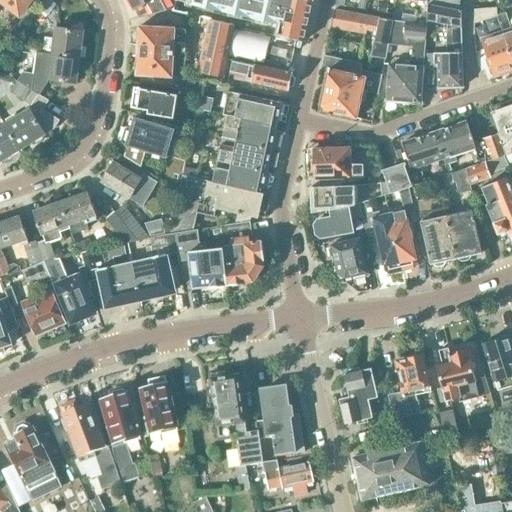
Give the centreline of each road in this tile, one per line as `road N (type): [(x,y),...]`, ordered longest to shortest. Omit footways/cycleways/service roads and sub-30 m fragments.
road 1 (residential): [(0,393),(137,341),(298,320)]
road 2 (residential): [(0,188),(84,141),(95,123),(111,30),(102,0)]
road 3 (residential): [(301,120),(372,132),(511,84)]
road 4 (residential): [(298,320),(455,296),(511,275)]
road 5 (residential): [(301,120),(281,210),(298,320)]
road 6 (residential): [(346,511),(298,320)]
road 7 (residential): [(326,0),(301,120)]
